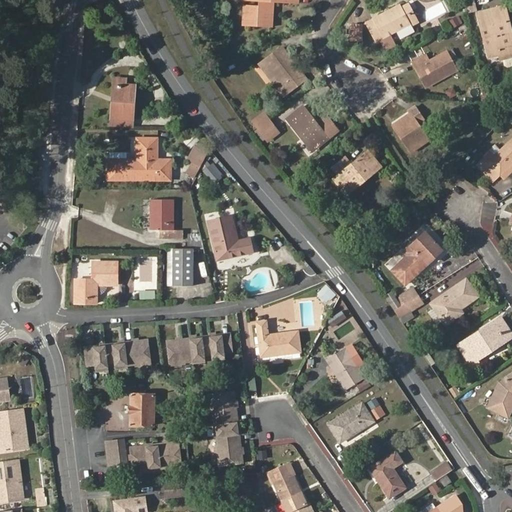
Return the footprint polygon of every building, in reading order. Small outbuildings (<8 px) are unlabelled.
[(299,4),(299,0),(244,0),(244,1),(259,1),(259,5),(243,5),(242,25),(273,27),(275,2),(299,4)] [(414,11),(410,3),(402,7),(406,15),(414,11)] [(402,7),(401,5),(366,23),(376,42),(381,39),(392,34),(396,32),(400,41),(415,33),(411,26),(419,22),(414,11),(406,15),(402,7)] [(505,32),(503,23),(509,22),(505,6),(478,13),(489,56),(500,53),(501,58),(503,58),(505,66),(508,67),(511,66),(511,39),(509,40),(508,32),(505,32)] [(511,32),(509,22),(503,23),(505,32),(508,32),(509,40),(511,39),(511,32)] [(360,40),(360,26),(351,26),(351,40),(360,40)] [(392,34),(381,39),(385,48),(396,43),(392,34)] [(306,78),(283,47),(260,64),(278,87),(285,82),(291,90),(306,78)] [(431,60),(428,54),(412,62),(416,69),(419,67),(428,82),(444,75),(445,78),(460,71),(450,51),(431,60)] [(444,75),(428,82),(419,67),(416,69),(426,88),(445,78),(444,75)] [(278,87),(284,95),(291,90),(285,82),(278,87)] [(126,85),(113,84),(111,119),(133,120),(136,86),(126,85)] [(408,110),(410,113),(396,123),(405,137),(402,139),(411,152),(429,140),(418,123),(424,119),(415,106),(408,110)] [(321,129),(318,125),(304,107),(287,119),(313,150),(339,129),(332,121),(321,129)] [(268,120),(264,115),(252,124),(256,129),(268,120)] [(332,121),(329,117),(318,125),(321,129),(332,121)] [(111,129),(133,129),(133,120),(111,119),(111,129)] [(267,143),(279,134),(268,120),(256,129),(258,132),(266,141),(267,143)] [(396,123),(393,125),(402,139),(405,137),(396,123)] [(262,144),(266,141),(258,132),(254,135),(262,144)] [(137,140),(137,160),(128,160),(128,152),(109,152),(109,180),(171,180),(171,160),(158,160),(157,139),(137,140)] [(511,139),(500,151),(488,162),(484,158),(476,165),(492,182),(500,174),(511,162),(511,139)] [(208,151),(197,145),(189,159),(194,161),(201,165),(208,151)] [(495,145),(482,156),(484,158),(488,162),(500,151),(495,145)] [(346,157),(333,168),(339,175),(334,179),(347,195),(382,166),(369,151),(352,164),(346,157)] [(187,173),(194,178),(201,166),(201,165),(194,161),(187,173)] [(214,181),(224,174),(215,161),(206,168),(214,181)] [(511,162),(500,174),(504,179),(511,171),(511,162)] [(173,229),(173,200),(144,201),(144,229),(160,229),(169,229),(170,240),(182,241),(182,229),(173,229)] [(238,240),(233,217),(209,222),(217,259),(253,252),(251,238),(238,240)] [(160,240),(170,240),(169,229),(160,229),(160,240)] [(425,232),(404,251),(408,255),(392,270),(406,285),(442,250),(425,232)] [(195,248),(204,248),(201,234),(188,234),(188,248),(195,248)] [(173,286),(194,287),(195,248),(188,248),(173,248),(173,286)] [(92,262),(92,280),(76,279),(76,303),(96,304),(97,296),(98,296),(102,295),(105,293),(107,290),(108,287),(109,284),(118,284),(118,262),(92,262)] [(479,296),(467,279),(431,303),(446,324),(463,313),(461,309),(479,296)] [(336,294),(326,284),(321,290),(330,300),(336,294)] [(400,295),(406,304),(418,296),(413,287),(400,295)] [(385,296),(394,311),(406,304),(400,295),(396,289),(385,296)] [(159,298),(156,292),(150,295),(153,301),(159,298)] [(411,311),(424,304),(418,296),(406,304),(411,311)] [(401,317),(411,311),(406,304),(394,311),(399,318),(401,317)] [(401,317),(406,325),(416,319),(411,311),(401,317)] [(335,320),(334,318),(329,321),(333,328),(338,325),(338,323),(342,321),(342,322),(348,318),(344,312),(338,315),(339,317),(335,320)] [(511,333),(501,316),(457,344),(465,357),(472,353),(477,360),(511,337),(511,333)] [(269,335),(266,321),(257,323),(261,356),(301,351),(298,331),(269,335)] [(180,341),(175,342),(166,343),(169,366),(173,366),(180,365),(184,364),(184,363),(194,361),(200,360),(203,360),(203,356),(210,355),(210,359),(213,359),(220,358),(223,357),(222,353),(230,352),(228,334),(214,336),(208,337),(195,339),(188,340),(180,341)] [(103,347),(97,348),(83,350),(86,367),(93,366),(94,370),(97,370),(104,369),(107,368),(106,364),(113,363),(114,368),(116,367),(123,366),(133,365),(133,367),(138,366),(145,365),(149,364),(146,341),(137,342),(131,343),(123,344),(117,345),(103,347)] [(351,345),(342,349),(326,358),(346,389),(364,378),(358,367),(361,364),(359,360),(360,359),(351,345)] [(29,359),(19,351),(13,359),(24,366),(29,359)] [(465,357),(470,364),(477,360),(472,353),(465,357)] [(373,379),(376,383),(387,376),(384,372),(373,379)] [(511,374),(500,382),(488,407),(508,417),(511,409),(511,374)] [(368,379),(357,386),(361,391),(371,385),(368,379)] [(0,406),(10,405),(7,384),(0,384),(0,406)] [(460,393),(455,386),(450,389),(455,397),(460,393)] [(235,400),(234,391),(210,394),(211,398),(212,404),(212,409),(214,409),(216,425),(217,434),(218,443),(217,443),(217,448),(219,459),(219,464),(243,461),(242,453),(241,446),(239,433),(238,427),(235,406),(235,400)] [(153,424),(154,395),(130,394),(129,424),(153,424)] [(374,421),(363,403),(329,424),(340,442),(374,421)] [(384,414),(380,407),(373,411),(377,418),(384,414)] [(27,441),(22,408),(0,411),(0,451),(17,449),(16,442),(27,441)] [(125,464),(123,441),(105,443),(108,466),(125,464)] [(146,448),(145,447),(130,449),(132,464),(133,470),(133,472),(150,470),(157,469),(159,468),(159,470),(165,469),(175,468),(180,467),(178,444),(169,445),(163,445),(157,446),(157,447),(152,448),(146,448)] [(400,464),(402,462),(396,452),(371,468),(390,499),(413,484),(400,464)] [(0,501),(23,499),(18,459),(0,461),(0,501)] [(306,502),(289,463),(269,472),(273,483),(274,483),(282,502),(286,511),(313,511),(314,511),(310,501),(306,502)] [(440,480),(447,475),(452,472),(446,464),(432,473),(438,481),(440,480)] [(444,487),(452,482),(447,475),(440,480),(444,487)] [(190,495),(189,480),(164,482),(166,497),(190,495)] [(136,495),(135,486),(113,490),(115,498),(136,495)] [(38,506),(45,505),(44,496),(37,497),(38,506)] [(145,511),(144,498),(114,502),(115,511),(145,511)] [(277,504),(280,511),(286,511),(282,502),(277,504)] [(434,502),(418,511),(442,511),(440,507),(438,508),(434,502)]
